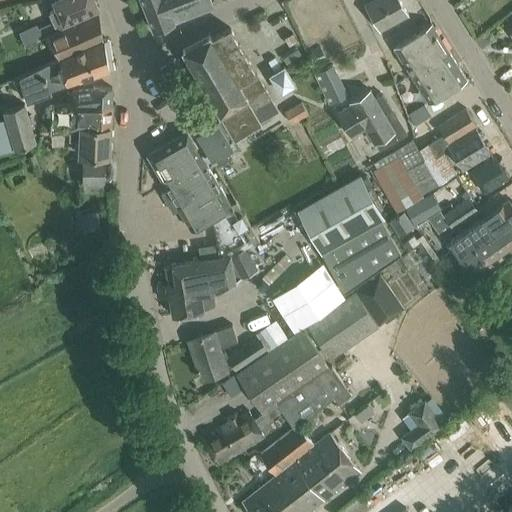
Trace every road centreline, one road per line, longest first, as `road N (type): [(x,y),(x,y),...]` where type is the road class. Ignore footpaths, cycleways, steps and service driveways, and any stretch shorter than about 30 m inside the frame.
road 1 (tertiary): [(187,456),(162,397),(136,292),(125,181),(127,58)]
road 2 (residential): [(511,120),(433,0)]
road 3 (unclassified): [(127,58),(256,0)]
